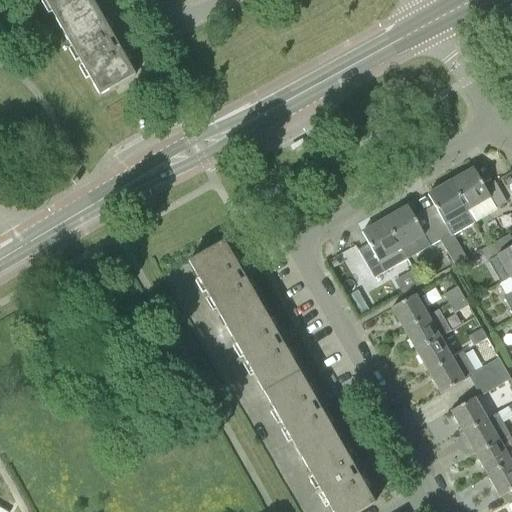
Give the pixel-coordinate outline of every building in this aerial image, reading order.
[(135,76),(98,11),(91,0),(44,0),(62,31),(100,96),(114,88),(135,76)] [(495,209),(506,203),(494,182),(484,188),(473,169),(450,183),(468,212),(490,199),(495,209)] [(424,212),(440,241),(450,235),(451,237),(474,223),(468,212),(450,183),(427,196),(434,206),(424,212)] [(425,249),(440,241),(424,212),(414,218),(408,207),(385,220),(402,250),(415,242),(418,248),(425,249)] [(363,258),(374,279),(384,273),(379,263),(387,258),(393,268),(407,259),(402,250),(385,220),(362,233),(373,252),(363,258)] [(509,278),(511,276),(511,240),(508,235),(480,251),(487,262),(497,256),(509,278)] [(300,458),(331,511),(360,511),(374,504),(336,437),(299,373),(263,309),(224,242),(188,262),(227,330),(264,394),(300,458)] [(511,276),(509,278),(511,282),(511,290),(502,297),(509,309),(511,307),(511,276)] [(449,304),(463,297),(457,287),(444,295),(449,304)] [(404,330),(427,317),(415,295),(391,309),(404,330)] [(454,314),(468,306),(463,297),(449,304),(454,314)] [(416,351),(440,338),(451,332),(438,310),(427,317),(404,330),(416,351)] [(474,346),(487,339),(481,330),(468,337),(474,346)] [(428,373),(452,359),(440,338),(416,351),(428,373)] [(469,378),(475,389),(505,371),(498,359),(474,373),(463,353),(452,359),(428,373),(440,394),(469,378)] [(505,371),(475,389),(480,397),(510,380),(505,371)] [(463,433),(486,420),(474,398),(450,412),(463,433)] [(475,455),(499,441),(486,420),(463,433),(475,455)] [(487,476),(511,463),(499,441),(475,455),(487,476)] [(500,498),(511,490),(511,462),(511,463),(487,476),(500,498)]
